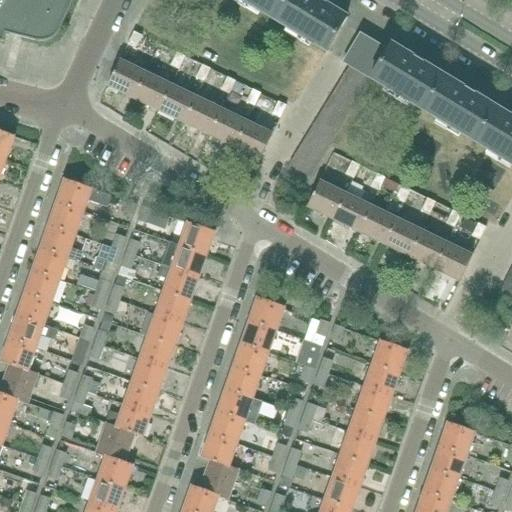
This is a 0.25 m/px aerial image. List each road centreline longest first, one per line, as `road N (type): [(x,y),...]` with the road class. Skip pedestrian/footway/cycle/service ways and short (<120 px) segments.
road 1 (residential): [(154,511),(255,223)]
road 2 (residential): [(255,223),(58,109)]
road 3 (residential): [(449,340),(255,223)]
road 4 (residential): [(58,109),(0,281)]
road 5 (residential): [(449,340),(389,511)]
road 6 (residential): [(58,109),(114,0)]
